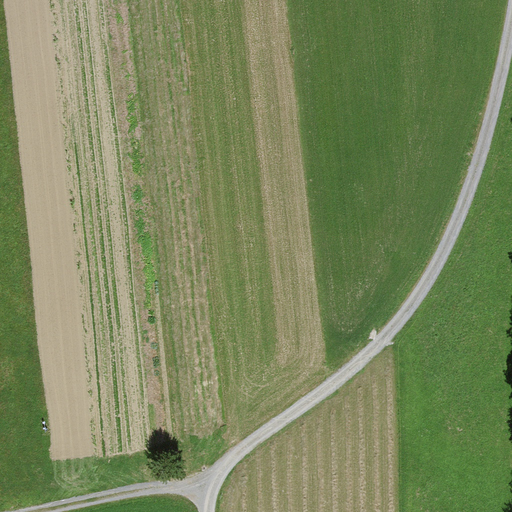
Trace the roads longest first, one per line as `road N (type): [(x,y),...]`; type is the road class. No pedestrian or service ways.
road 1 (track): [(511,26),(469,187),(426,285),(341,369),(204,477)]
road 2 (track): [(204,477),(30,511)]
